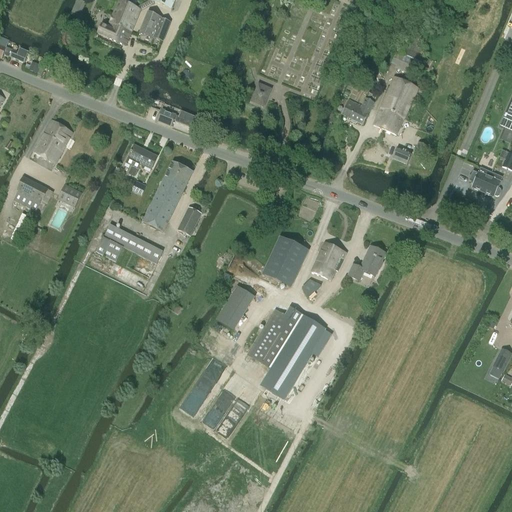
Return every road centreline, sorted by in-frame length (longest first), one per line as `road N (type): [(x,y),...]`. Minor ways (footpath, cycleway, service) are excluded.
road 1 (tertiary): [(0,62),(141,124),(288,171),(511,262)]
road 2 (track): [(0,424),(141,124)]
road 3 (track): [(270,511),(407,221)]
